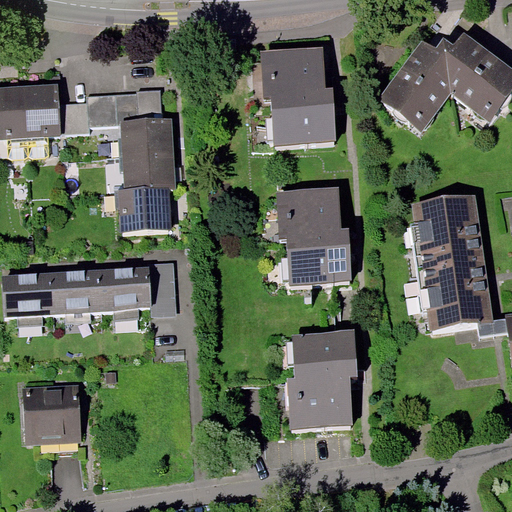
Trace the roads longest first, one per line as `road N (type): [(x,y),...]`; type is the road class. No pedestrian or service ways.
road 1 (residential): [(130,511),(450,466),(511,448)]
road 2 (secondary): [(266,0),(117,5)]
